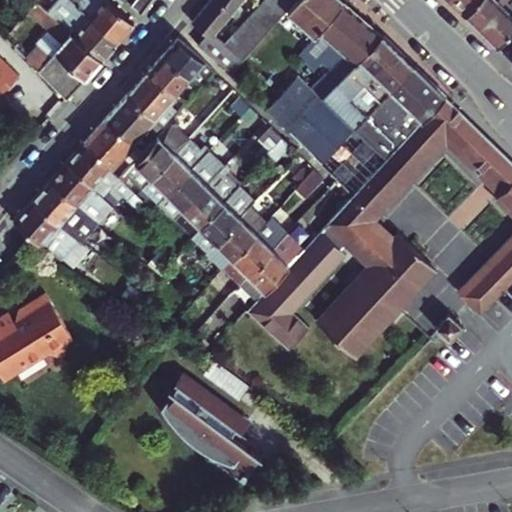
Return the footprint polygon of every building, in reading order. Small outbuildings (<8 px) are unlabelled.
[(38,43),(25,57),(65,97),(100,57),(50,14),(34,0),(27,10),(62,41),(50,54),(38,43)] [(70,0),(61,0),(50,14),(100,57),(116,40),(70,0)] [(70,0),(116,40),(132,22),(106,0),(70,0)] [(132,0),(130,4),(140,13),(149,0),(132,0)] [(208,0),(191,21),(207,33),(197,45),(220,64),(230,72),(285,9),(286,11),(292,5),(295,0),(208,0)] [(313,35),(344,1),(343,0),(295,0),(292,5),(286,11),(313,35)] [(453,0),(466,12),(477,0),(453,0)] [(511,29),(511,0),(477,0),(466,12),(498,44),(511,29)] [(344,1),(313,35),(301,48),(308,54),(315,60),(317,57),(328,67),(311,86),(298,73),(265,108),(352,194),(386,158),(371,143),(363,135),(354,127),(321,95),(354,61),(356,63),(382,35),(379,32),(344,1)] [(511,57),(511,29),(498,44),(511,57)] [(354,127),(413,66),(382,35),(356,63),(354,61),(321,95),(354,127)] [(177,38),(162,54),(199,86),(214,71),(177,38)] [(162,54),(147,71),(174,93),(184,82),(195,91),(199,86),(162,54)] [(0,88),(2,91),(19,74),(0,55),(0,88)] [(386,158),(444,96),(413,66),(354,127),(363,135),(374,123),(376,125),(386,115),(392,121),(371,143),(386,158)] [(172,99),(182,107),(186,103),(174,93),(147,71),(126,94),(154,118),(172,99)] [(126,94),(105,118),(132,143),(144,130),(147,133),(136,146),(142,152),(164,127),(154,118),(126,94)] [(445,134),(488,176),(501,189),(511,178),(511,161),(506,156),(489,140),(444,96),(386,158),(352,194),(327,220),(347,239),(350,237),(371,257),(369,259),(410,298),(437,268),(396,230),(387,239),(367,220),(445,134)] [(164,127),(142,152),(125,170),(142,187),(142,186),(188,137),(175,124),(179,121),(174,116),(164,127)] [(125,170),(142,152),(136,146),(132,143),(105,118),(84,141),(121,175),(123,172),(125,170)] [(281,137),(270,126),(257,139),(269,151),(281,137)] [(200,147),(188,137),(142,186),(158,201),(167,192),(209,147),(204,143),(200,147)] [(269,151),(259,161),(266,169),(285,149),(290,154),(294,149),(281,137),(269,151)] [(84,141),(66,160),(114,204),(124,194),(128,198),(134,192),(124,183),(128,178),(123,172),(121,175),(84,141)] [(209,147),(167,192),(183,208),(227,161),(210,146),(209,147)] [(282,171),(289,163),(283,157),(276,165),(282,171)] [(227,161),(183,208),(175,217),(192,234),(238,186),(225,174),(234,163),(229,159),(227,161)] [(66,160),(49,179),(97,223),(114,204),(66,160)] [(234,163),(225,174),(238,186),(246,175),(234,163)] [(295,175),(301,182),(308,175),(301,169),(295,175)] [(319,178),(311,171),(308,175),(301,182),(299,184),(306,192),(319,178)] [(483,309),(511,278),(511,178),(501,189),(495,196),(511,211),(511,241),(462,294),(481,311),(483,309)] [(49,179),(31,199),(60,226),(78,238),(81,241),(97,223),(49,179)] [(207,250),(254,200),(238,186),(192,234),(207,250)] [(60,226),(31,199),(12,220),(32,238),(39,244),(60,258),(78,238),(60,226)] [(223,268),(265,222),(258,215),(252,222),(242,213),(254,200),(207,250),(204,252),(222,269),(223,268)] [(252,222),(258,215),(249,206),(242,213),(252,222)] [(265,222),(223,268),(238,283),(239,282),(272,249),(286,232),(270,216),(265,222)] [(315,233),(297,254),(317,272),(341,246),(347,239),(327,220),(315,233)] [(297,254),(315,233),(305,224),(281,250),(283,251),(279,255),(272,249),(239,282),(255,298),(297,254)] [(248,306),(289,345),(310,324),(294,309),(347,252),(341,246),(317,272),(297,254),(255,298),(248,306)] [(356,357),(410,298),(369,259),(314,319),(356,357)] [(0,315),(0,375),(4,381),(46,354),(59,357),(64,354),(67,340),(70,338),(42,294),(16,311),(21,318),(11,324),(4,313),(0,315)] [(222,299),(208,315),(225,331),(243,311),(231,300),(227,303),(222,299)] [(460,326),(447,312),(434,326),(447,339),(460,326)] [(242,396),(252,382),(217,357),(207,371),(242,396)] [(232,435),(244,416),(190,378),(187,382),(181,378),(171,393),(174,395),(168,403),(186,427),(193,433),(205,443),(215,449),(210,458),(245,482),(253,471),(250,468),(259,454),(232,435)]
